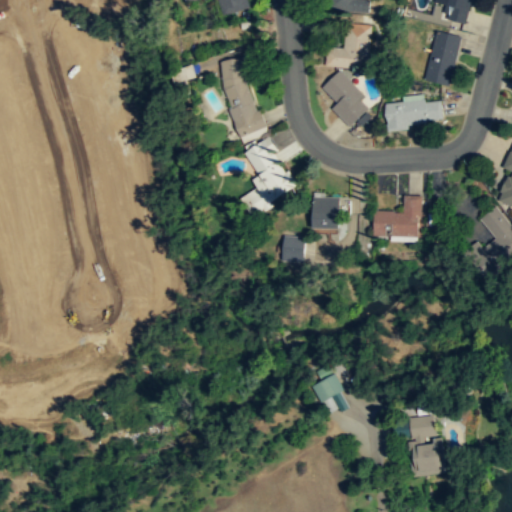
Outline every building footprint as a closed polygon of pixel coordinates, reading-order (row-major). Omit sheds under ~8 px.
[(186,0),(187,2),(194,0),(217,0),(221,12),(245,6),(243,0),(186,0)] [(369,12),(369,0),(334,0),(334,11),(369,12)] [(471,0),(448,0),(443,20),(466,25),(471,0)] [(371,25),(345,23),(343,49),(327,48),(326,66),(368,69),(371,25)] [(461,37),(437,31),(425,81),(449,86),(461,37)] [(215,66),(240,138),(264,129),(239,57),(215,66)] [(352,125),(372,105),(338,72),(318,91),(352,125)] [(387,128),(443,124),(441,100),(385,104),(387,128)] [(256,176),(252,179),(258,191),(249,195),(256,210),(296,191),(270,139),(244,151),(256,176)] [(511,145),(503,168),(510,171),(497,202),(511,208),(511,145)] [(373,236),(420,237),(421,196),(402,196),(402,211),(374,211),(373,236)] [(339,230),(339,198),(312,198),(312,230),(339,230)] [(477,217),(492,237),(480,246),(491,261),(495,258),(500,264),(511,255),(511,229),(493,205),(477,217)] [(304,262),(304,238),(283,237),(283,261),(304,262)] [(317,400),(340,398),(337,367),(314,368),(317,400)] [(407,419),(413,476),(446,473),(443,439),(437,439),(434,416),(407,419)]
